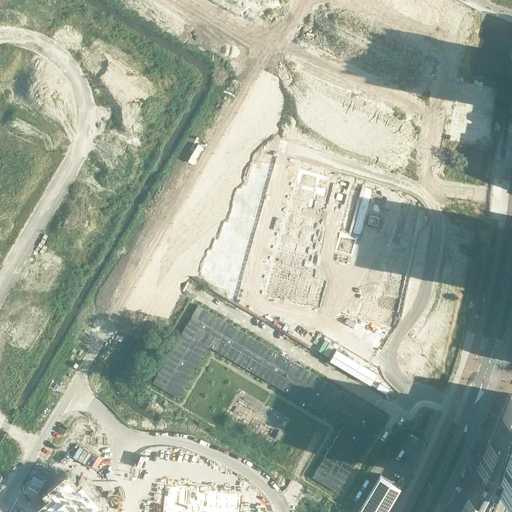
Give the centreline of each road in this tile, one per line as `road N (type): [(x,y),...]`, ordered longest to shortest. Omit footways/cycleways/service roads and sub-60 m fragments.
road 1 (residential): [(72,386),(271,45)]
road 2 (track): [(0,285),(80,144),(86,112),(73,69),(54,50),(0,34)]
road 3 (residential): [(72,386),(106,415),(120,442),(192,442),(263,479),(280,511)]
road 4 (residential): [(441,192),(426,176),(426,119),(271,45)]
road 5 (tertiary): [(484,363),(421,511)]
road 6 (residential): [(287,151),(441,192)]
road 7 (tertiary): [(437,511),(498,369)]
road 8 (residential): [(0,511),(72,386)]
road 9 (residential): [(271,45),(155,0)]
